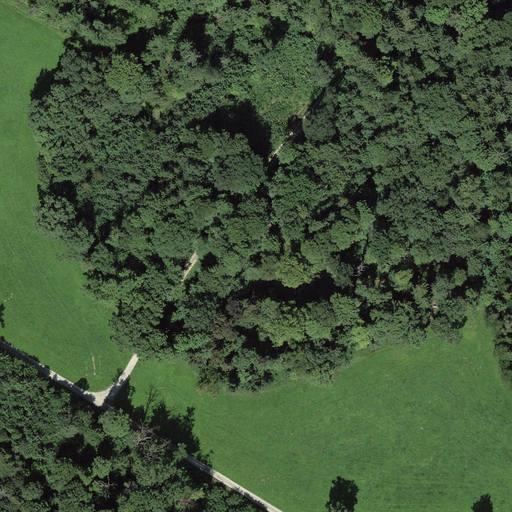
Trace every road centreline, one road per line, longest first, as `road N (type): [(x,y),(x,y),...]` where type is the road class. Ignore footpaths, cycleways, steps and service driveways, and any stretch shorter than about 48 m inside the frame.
road 1 (track): [(89,397),(116,388),(218,226),(401,0)]
road 2 (track): [(275,511),(0,344)]
